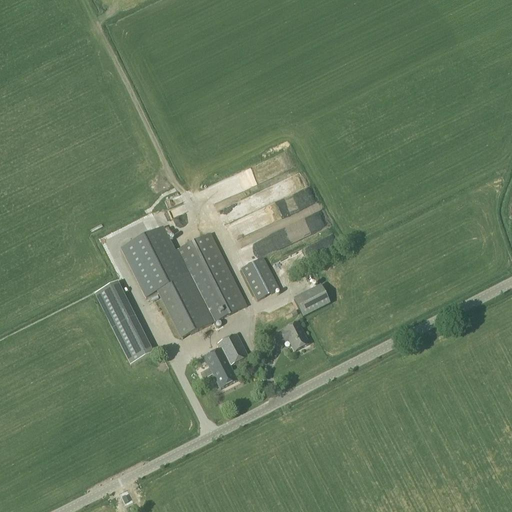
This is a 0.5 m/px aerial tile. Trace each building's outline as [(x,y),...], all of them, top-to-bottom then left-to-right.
[(182,199),(188,196),(184,188),(178,191),(182,199)] [(196,192),(185,197),(191,212),(202,207),(200,203),(214,197),(211,190),(198,196),(196,192)] [(303,210),(318,204),(313,193),(298,199),(303,210)] [(181,208),(185,215),(190,213),(186,206),(181,208)] [(238,241),(286,220),(280,206),(232,227),(238,241)] [(297,222),(262,238),(265,245),(278,239),(281,245),(303,234),(297,222)] [(179,246),(190,241),(185,230),(180,232),(179,228),(173,231),(179,246)] [(158,293),(182,341),(247,308),(210,235),(173,254),(186,279),(158,293)] [(172,264),(171,261),(170,258),(169,255),(167,254),(165,252),(163,251),(160,250),(157,249),(154,250),(152,250),(150,252),(147,254),(144,258),(143,261),(143,264),(143,267),(144,270),(145,271),(147,274),(149,276),(152,277),(154,278),(157,278),(160,278),(163,277),(165,276),(167,274),(169,272),(170,270),(171,267),(172,264)] [(241,271),(256,303),(279,292),(263,260),(241,271)] [(292,265),(281,267),(283,279),(294,277),(292,265)] [(293,301),(302,319),(329,305),(320,287),(293,301)] [(108,321),(130,366),(153,355),(130,310),(108,321)] [(277,337),(281,345),(288,341),(294,353),(308,346),(297,325),(284,332),(284,333),(277,337)] [(196,366),(202,380),(207,378),(207,379),(213,376),(220,391),(236,383),(229,369),(248,359),(236,336),(217,346),(221,353),(196,366)]
